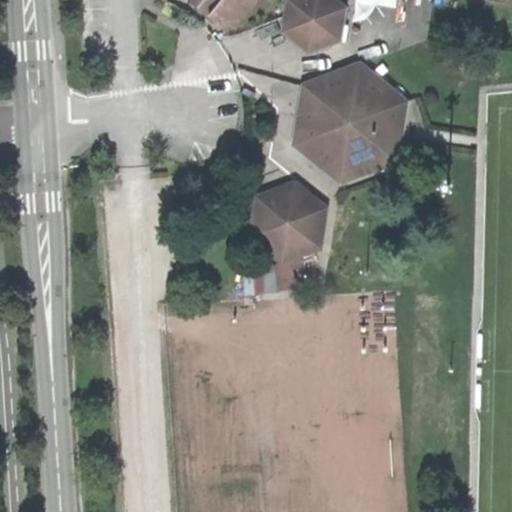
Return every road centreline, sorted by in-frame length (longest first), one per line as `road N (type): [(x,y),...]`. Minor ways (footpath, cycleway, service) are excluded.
road 1 (residential): [(36,125),(60,511)]
road 2 (residential): [(28,0),(36,125)]
